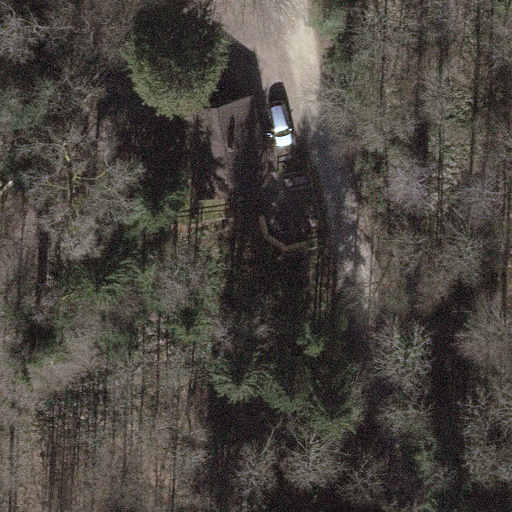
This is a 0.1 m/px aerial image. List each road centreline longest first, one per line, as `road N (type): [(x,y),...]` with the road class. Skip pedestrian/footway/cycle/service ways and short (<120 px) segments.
road 1 (track): [(427,511),(392,407),(290,0)]
road 2 (track): [(246,0),(141,87),(0,260)]
